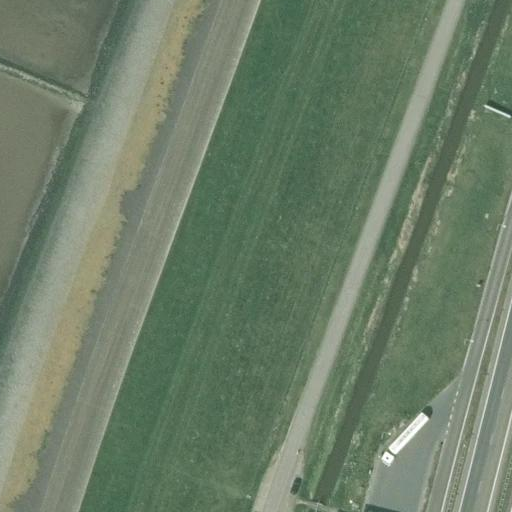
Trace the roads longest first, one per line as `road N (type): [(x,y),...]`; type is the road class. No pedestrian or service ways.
road 1 (unclassified): [(271,511),(453,0)]
road 2 (trunk): [(511,221),(456,420)]
road 3 (trunk): [(511,355),(472,511)]
